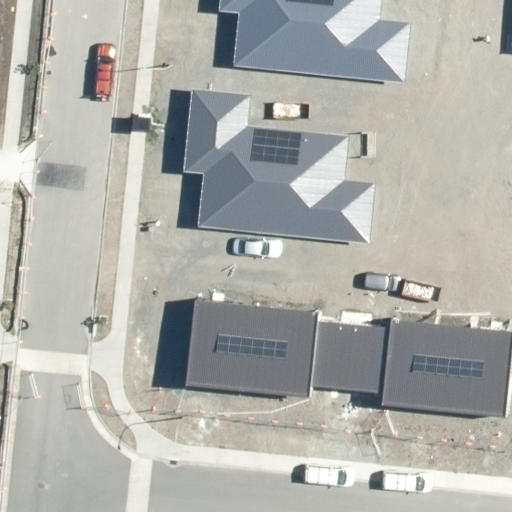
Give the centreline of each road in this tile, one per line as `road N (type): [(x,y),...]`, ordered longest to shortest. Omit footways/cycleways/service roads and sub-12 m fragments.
road 1 (residential): [(40,480),(87,0)]
road 2 (residential): [(40,480),(338,511)]
